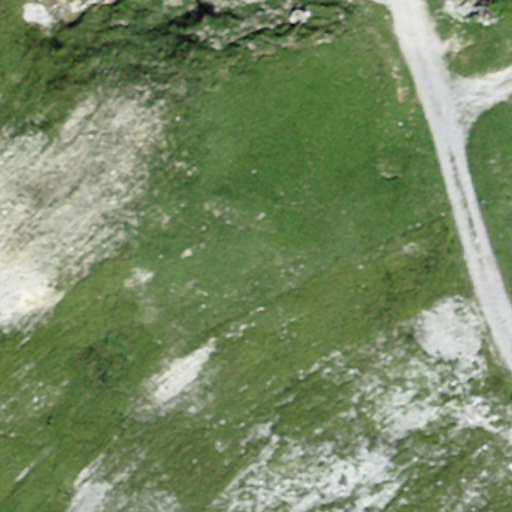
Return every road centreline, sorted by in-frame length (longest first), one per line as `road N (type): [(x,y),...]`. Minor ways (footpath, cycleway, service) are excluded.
road 1 (track): [(511,338),(479,289),(399,0)]
road 2 (track): [(454,185),(458,118),(511,82)]
